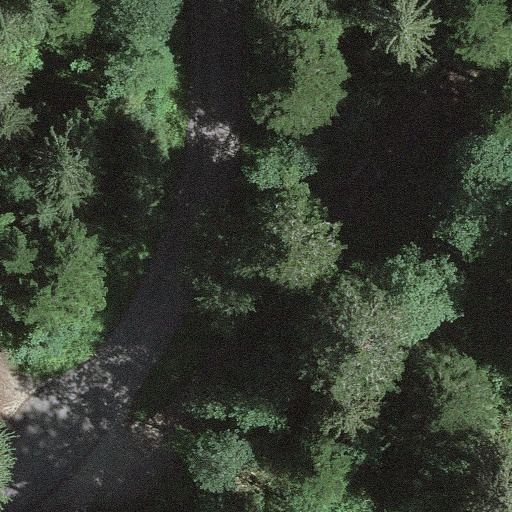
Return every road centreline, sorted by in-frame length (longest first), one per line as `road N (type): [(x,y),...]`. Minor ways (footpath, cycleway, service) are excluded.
road 1 (track): [(511,54),(470,78),(388,150),(170,435),(95,455),(54,437)]
road 2 (tertiary): [(219,0),(223,104),(205,218),(142,336),(0,492)]
